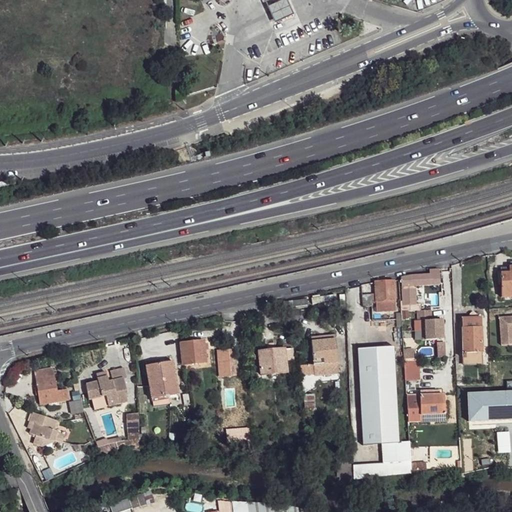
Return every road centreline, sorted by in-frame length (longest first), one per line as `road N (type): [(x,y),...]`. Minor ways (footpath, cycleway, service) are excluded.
road 1 (motorway): [(511,81),(276,160),(0,227)]
road 2 (motorway): [(0,258),(307,185),(511,116)]
road 3 (motorway): [(0,270),(368,191),(511,149)]
road 4 (tertiary): [(511,240),(0,351)]
road 5 (secondary): [(0,162),(200,121),(478,2)]
road 6 (unknown): [(346,276),(349,438),(354,449),(374,451)]
